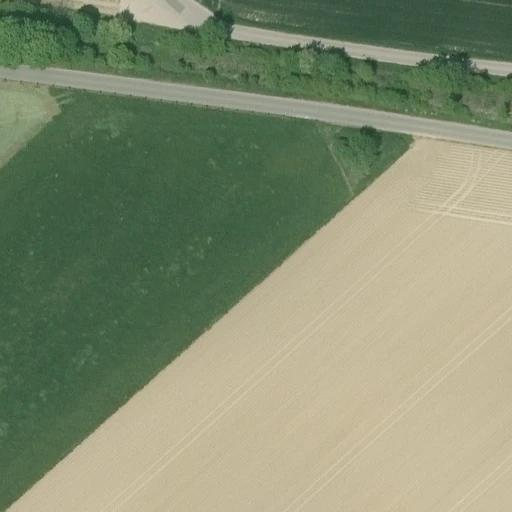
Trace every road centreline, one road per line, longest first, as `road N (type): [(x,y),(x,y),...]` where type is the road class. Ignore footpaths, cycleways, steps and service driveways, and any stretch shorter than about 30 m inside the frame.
road 1 (unclassified): [(511,139),(0,68)]
road 2 (track): [(141,0),(140,10),(511,69)]
